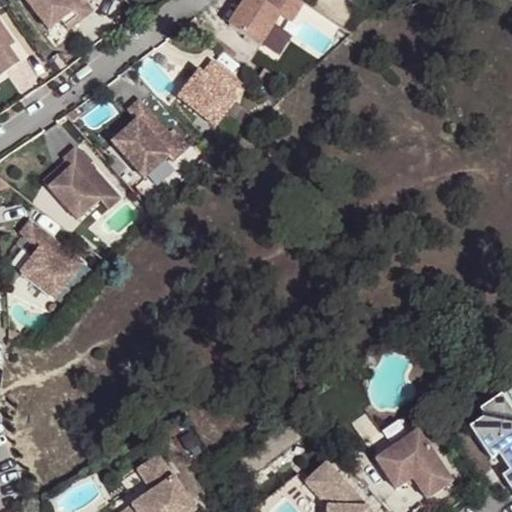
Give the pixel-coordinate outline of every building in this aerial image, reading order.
[(21,0),(47,33),(62,22),(73,13),(81,23),(93,13),(83,0),(21,0)] [(302,2),(299,0),(265,0),(262,6),(252,0),(243,0),(227,25),(258,45),(278,15),(289,22),(302,2)] [(73,13),(62,22),(69,32),(81,23),(73,13)] [(0,74),(2,76),(20,63),(9,48),(4,40),(9,36),(0,23),(0,74)] [(9,36),(4,40),(9,48),(14,44),(9,36)] [(212,63),(203,75),(199,73),(178,100),(215,128),(236,102),(231,97),(241,85),(212,63)] [(136,123),(112,145),(144,180),(168,158),(172,163),(184,152),(139,102),(127,113),(129,116),(136,123)] [(129,116),(105,137),(112,145),(136,123),(129,116)] [(74,149),(63,160),(65,163),(71,169),(48,189),(77,221),(99,201),(108,211),(120,200),(74,149)] [(65,163),(43,183),(48,189),(71,169),(65,163)] [(82,264),(29,222),(20,235),(39,250),(20,274),(54,300),(82,264)] [(511,390),(478,412),(482,419),(467,429),(488,462),(496,457),(507,474),(499,478),(511,497),(511,496),(511,390)] [(407,416),(366,444),(377,461),(419,433),(407,416)] [(453,483),(419,433),(377,461),(397,490),(414,479),(428,500),(453,483)] [(131,511),(192,511),(193,511),(156,457),(135,471),(150,493),(129,507),(131,511)] [(366,511),(323,465),(302,486),(325,510),(330,510),(330,511),(366,511)]
